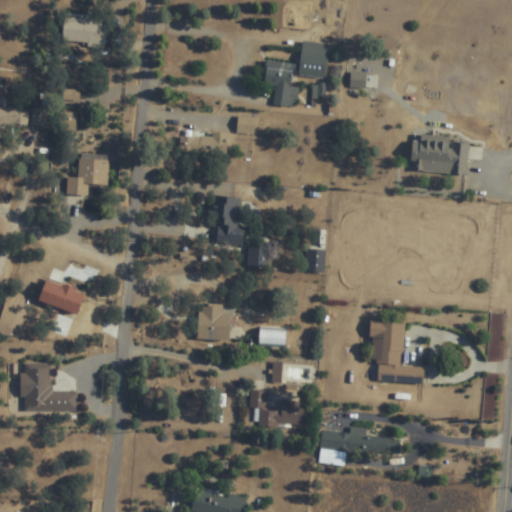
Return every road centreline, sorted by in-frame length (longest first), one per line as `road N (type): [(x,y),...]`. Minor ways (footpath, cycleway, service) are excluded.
road 1 (residential): [(110,511),(125,342),(120,289),(132,248),(153,0)]
road 2 (residential): [(125,268),(0,214)]
